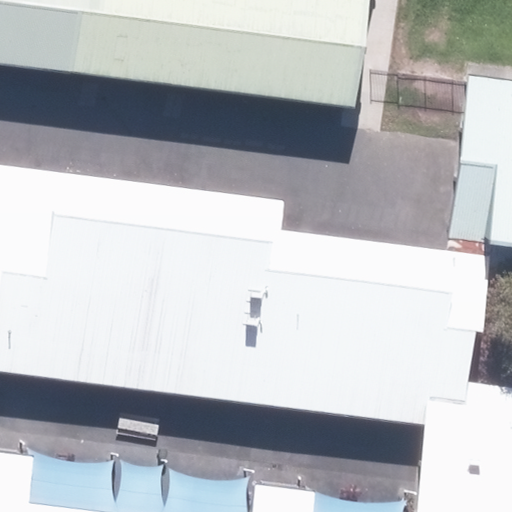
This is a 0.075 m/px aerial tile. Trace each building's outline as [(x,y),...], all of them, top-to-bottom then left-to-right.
[(0,0),(0,56),(362,100),(366,68),(374,0),(0,0)] [(511,69),(471,64),(469,79),(448,238),(495,244),(492,266),(511,268),(511,69)] [(291,187),(0,152),(0,366),(425,417),(428,390),(465,394),(467,378),(507,383),(508,377),(511,345),(511,318),(486,316),(492,266),(495,244),(448,238),(287,219),(291,187)] [(465,394),(428,390),(425,417),(413,511),(511,511),(511,377),(508,377),(507,383),(467,378),(465,394)] [(289,511),(0,476),(0,511),(289,511)]
